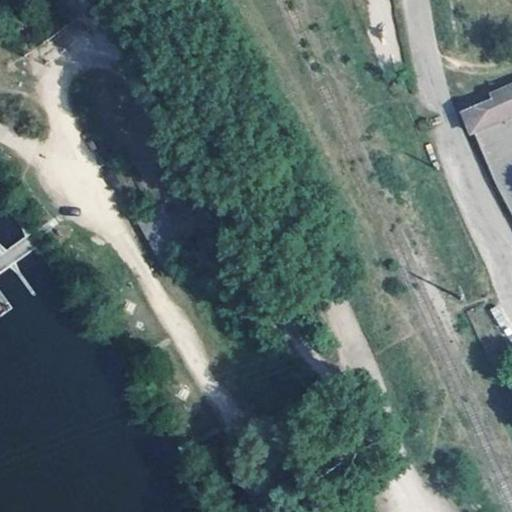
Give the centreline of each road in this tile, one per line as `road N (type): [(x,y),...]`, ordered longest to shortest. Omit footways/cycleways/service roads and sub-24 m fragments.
road 1 (unclassified): [(77,0),(248,268),(391,449),(422,511)]
road 2 (track): [(185,0),(311,256),(391,449)]
road 3 (residential): [(419,0),(443,123),(511,277)]
